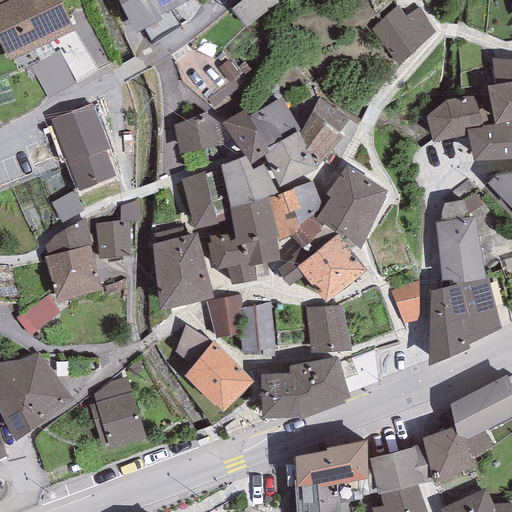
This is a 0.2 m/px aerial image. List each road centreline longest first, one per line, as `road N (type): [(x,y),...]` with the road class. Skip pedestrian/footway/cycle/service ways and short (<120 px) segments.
road 1 (tertiary): [(90,511),(511,348)]
road 2 (residential): [(0,160),(189,50),(244,0)]
